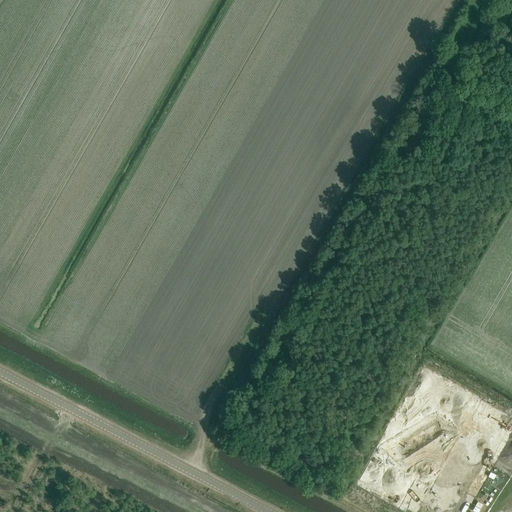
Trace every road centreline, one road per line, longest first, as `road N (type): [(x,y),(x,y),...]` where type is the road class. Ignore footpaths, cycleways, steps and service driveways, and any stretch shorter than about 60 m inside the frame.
road 1 (unclassified): [(269,511),(0,373)]
road 2 (track): [(222,441),(357,511)]
